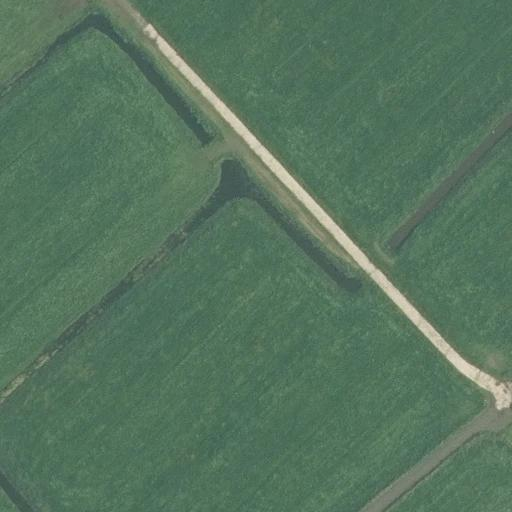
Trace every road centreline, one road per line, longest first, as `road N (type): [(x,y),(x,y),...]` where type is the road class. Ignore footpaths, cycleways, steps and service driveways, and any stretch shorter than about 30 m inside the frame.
road 1 (track): [(114,0),(399,308),(478,387),(511,408)]
road 2 (track): [(511,409),(394,511)]
